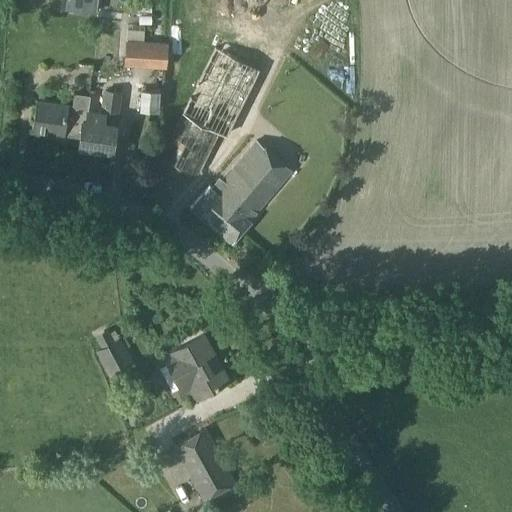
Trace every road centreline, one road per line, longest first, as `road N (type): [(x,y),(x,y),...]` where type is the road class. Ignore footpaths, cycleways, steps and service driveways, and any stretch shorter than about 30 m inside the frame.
road 1 (unclassified): [(300,320),(256,298),(161,225),(0,181)]
road 2 (unclassified): [(395,511),(311,382),(300,320)]
road 3 (unclassified): [(511,321),(366,327),(300,320)]
